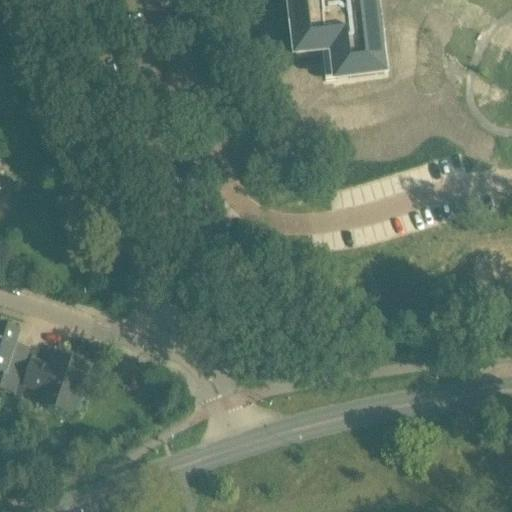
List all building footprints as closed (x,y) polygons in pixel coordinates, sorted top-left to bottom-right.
[(289,0),(297,57),(322,54),(326,83),(336,82),(385,76),(375,0),(289,0)] [(85,213),(78,217),(88,237),(96,233),(85,213)] [(0,390),(13,394),(24,362),(12,358),(20,334),(0,327),(0,374),(5,376),(0,389),(0,390)] [(60,357),(59,358),(56,357),(52,369),(32,362),(24,387),(44,394),(40,407),(71,418),(87,367),(68,361),(69,360),(67,359),(67,361),(60,359),(61,357),(60,357)] [(17,389),(14,400),(19,402),(23,391),(17,389)]
